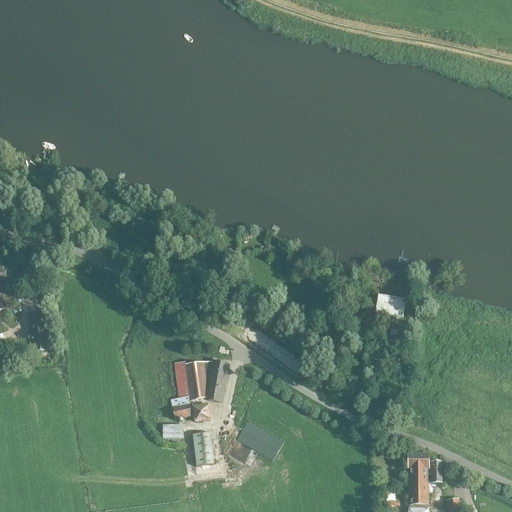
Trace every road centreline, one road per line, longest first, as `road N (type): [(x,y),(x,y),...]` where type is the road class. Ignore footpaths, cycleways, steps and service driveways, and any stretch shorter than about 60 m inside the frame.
road 1 (unclassified): [(0,226),(99,262),(344,413),(511,484)]
road 2 (track): [(360,511),(352,461),(331,445),(300,460),(298,491),(289,500),(248,508),(231,487)]
road 3 (track): [(78,481),(54,385),(44,376),(0,383)]
road 4 (track): [(184,478),(81,480),(70,489),(78,511)]
